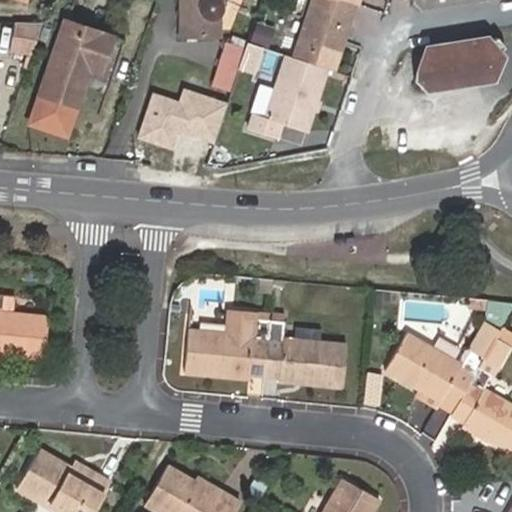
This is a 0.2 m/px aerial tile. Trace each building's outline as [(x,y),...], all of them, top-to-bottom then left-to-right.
[(221,0),(185,0),(184,32),(217,33),(221,0)] [(355,1),(350,0),(314,0),(293,55),(327,67),(330,69),(355,1)] [(119,34),(70,18),(43,101),(79,111),(95,66),(106,69),(119,34)] [(46,25),(12,22),(12,48),(34,54),(46,25)] [(427,85),(496,75),(503,45),(493,36),(424,46),(418,78),(427,85)] [(264,45),(248,39),(238,64),(255,70),(264,45)] [(327,67),(293,55),(284,52),(262,110),(251,107),(245,127),(273,137),(279,122),(303,131),(327,67)] [(226,103),(184,88),(179,102),(151,92),(135,136),(170,148),(176,131),(212,143),(226,103)] [(62,276),(51,268),(45,278),(57,285),(62,276)] [(389,293),(377,292),(375,307),(388,308),(389,293)] [(490,298),(485,319),(506,324),(511,304),(490,298)] [(249,372),(264,372),(269,320),(253,319),(253,313),(228,310),(226,333),(187,331),(184,371),(248,377),(249,372)] [(0,354),(44,360),(48,317),(0,311),(0,354)] [(269,320),(264,372),(278,374),(278,380),(342,385),(346,344),(320,341),(294,339),(282,338),(283,322),(269,320)] [(387,369),(432,396),(442,403),(444,399),(457,406),(479,368),(484,360),(494,343),(498,334),(486,327),(464,366),(408,334),(387,369)] [(295,328),(294,339),(320,341),(320,330),(295,328)] [(498,334),(494,343),(507,350),(511,353),(511,351),(511,334),(502,328),(498,334)] [(457,406),(452,414),(467,422),(464,427),(511,454),(511,405),(485,390),(507,350),(494,343),(484,360),(479,368),(457,406)] [(428,402),(452,415),(452,414),(457,406),(444,399),(442,403),(432,396),(428,402)] [(94,482),(70,469),(39,450),(17,488),(57,511),(92,511),(111,482),(98,474),(94,482)] [(74,462),(70,469),(94,482),(98,474),(74,462)] [(216,495),(168,469),(145,507),(153,511),(234,511),(241,502),(219,490),(216,495)] [(371,511),(379,497),(342,478),(322,511),(371,511)]
